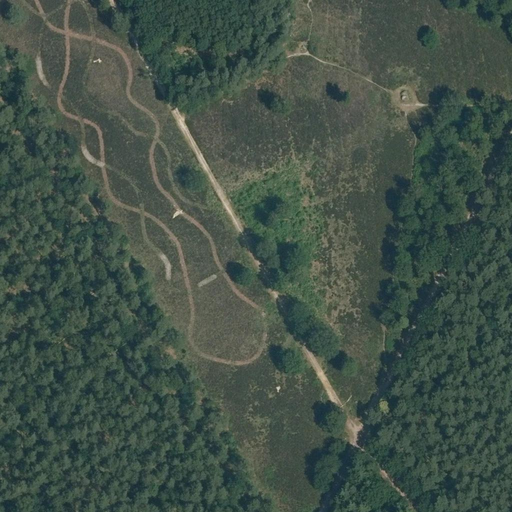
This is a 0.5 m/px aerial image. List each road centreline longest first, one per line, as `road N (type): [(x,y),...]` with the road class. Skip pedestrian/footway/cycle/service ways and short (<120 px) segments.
road 1 (track): [(321,511),(358,438),(176,116)]
road 2 (track): [(511,137),(386,384)]
road 3 (track): [(386,384),(358,438),(418,511)]
road 4 (track): [(176,116),(111,0)]
